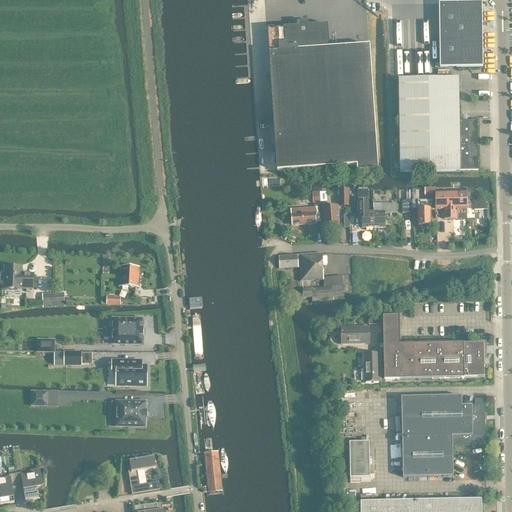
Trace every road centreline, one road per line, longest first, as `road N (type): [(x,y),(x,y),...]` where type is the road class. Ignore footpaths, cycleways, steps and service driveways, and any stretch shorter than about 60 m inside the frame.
road 1 (unclassified): [(510,511),(501,0)]
road 2 (unknown): [(508,385),(393,387),(379,407),(381,463),(391,479),(412,486),(510,483)]
road 3 (unclassified): [(197,511),(163,224)]
road 4 (unclassified): [(0,226),(163,224)]
